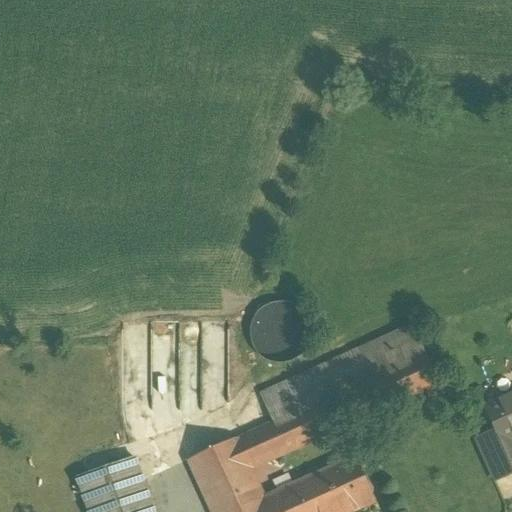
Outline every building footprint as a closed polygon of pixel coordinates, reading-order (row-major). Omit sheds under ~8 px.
[(275,289),(260,292),(252,298),(246,308),(244,322),(247,332),(253,340),(264,347),(281,348),(296,339),(302,330),(304,316),(300,304),(292,294),(275,289)] [(337,511),(377,495),(355,445),(265,483),(254,459),(303,438),(303,437),(440,377),(413,314),(257,382),(271,412),(240,425),(187,448),(214,511),(337,511)] [(511,395),(486,408),(497,432),(501,443),(508,439),(511,437),(511,395)] [(501,443),(497,432),(477,441),(495,481),(511,473),(511,447),(508,439),(501,443)] [(159,511),(134,442),(77,463),(94,511),(159,511)]
